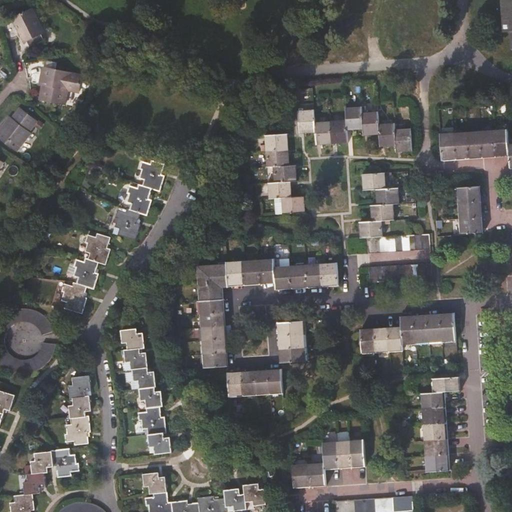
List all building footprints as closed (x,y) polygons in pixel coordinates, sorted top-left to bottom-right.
[(511,49),(511,48),(511,0),(502,0),(505,32),(511,32),(511,49)] [(44,32),(32,9),(12,19),(24,43),(27,41),(31,48),(44,41),(41,34),(44,32)] [(82,76),(43,68),(41,77),(44,78),(40,99),(65,104),(69,88),(79,90),(82,76)] [(347,121),(347,130),(364,129),(363,114),(362,107),(346,108),(347,121)] [(37,122),(19,108),(9,122),(8,120),(0,130),(0,138),(17,152),(31,133),(30,132),(37,122)] [(300,133),(316,132),(315,123),(314,110),(298,111),(300,133)] [(379,112),(363,114),(364,129),(364,135),(380,134),(379,124),(379,112)] [(347,121),(331,122),(332,144),(348,143),(347,130),(347,121)] [(315,123),(316,132),(317,145),(332,144),(331,122),(315,123)] [(395,123),(379,124),(380,134),(381,146),(396,146),(395,130),(395,123)] [(411,129),(395,130),(396,146),(397,152),(412,151),(411,129)] [(494,132),(495,155),(509,154),(509,146),(508,131),(494,132)] [(481,133),(482,155),(495,155),(494,132),(481,133)] [(467,134),(468,156),(482,155),(481,133),(467,134)] [(266,152),(288,150),(287,134),(265,136),(266,152)] [(456,157),(455,134),(441,135),(443,158),(456,157)] [(455,134),(456,157),(468,156),(467,134),(455,134)] [(267,167),(274,167),(289,166),(288,150),(266,152),(267,167)] [(143,186),(152,189),(160,191),(164,176),(161,175),(165,165),(152,161),(151,164),(143,162),(140,169),(143,170),(140,178),(145,180),(143,186)] [(275,183),(290,182),(297,182),(296,166),(289,166),(274,167),(275,183)] [(364,190),(376,190),(385,189),(385,173),(363,175),(364,190)] [(269,199),(282,198),(291,198),(290,182),(275,183),(269,183),(269,199)] [(152,189),(143,186),(139,185),(138,189),(130,186),(128,193),(130,194),(127,203),(132,204),(130,211),(140,214),(147,216),(152,200),(148,199),(152,189)] [(460,203),(480,202),(479,186),(459,188),(460,203)] [(398,189),(385,189),(376,190),(377,206),(393,205),(399,204),(398,189)] [(291,198),(282,198),(283,214),(305,213),(304,197),(291,198)] [(460,203),(461,219),(481,218),(480,202),(460,203)] [(371,206),(372,222),(382,221),(394,220),(393,205),(377,206),(371,206)] [(136,224),(140,214),(130,211),(127,210),(127,213),(118,211),(116,218),(118,218),(116,227),(121,229),(119,235),(135,240),(140,225),(136,224)] [(482,233),(481,218),(461,219),(462,234),(482,233)] [(374,237),(381,237),(383,237),(382,221),(372,222),(360,223),(361,238),(367,238),(374,237)] [(89,260),(98,262),(105,264),(109,249),(106,249),(110,237),(98,234),(96,237),(88,235),(86,243),(88,243),(86,252),(91,253),(89,260)] [(381,237),(382,252),(389,252),(388,236),(383,237),(381,237)] [(78,278),(77,284),(86,287),(94,289),(98,274),(95,273),(98,262),(89,260),(85,259),(84,262),(77,260),(74,267),(76,268),(74,276),(78,278)] [(258,262),(259,282),(275,281),(274,269),(274,261),(258,262)] [(243,263),(244,284),(259,282),(258,262),(243,263)] [(244,284),(243,263),(227,264),(228,285),(244,284)] [(228,285),(227,264),(220,265),(199,266),(200,284),(222,282),(222,287),(228,286),(228,285)] [(337,265),(321,266),(322,284),(338,283),(337,265)] [(307,286),(322,284),(321,266),(305,267),(307,286)] [(383,266),(383,281),(391,281),(390,266),(383,266)] [(291,287),(307,286),(305,267),(290,268),(291,287)] [(290,268),(274,269),(275,281),(276,288),(291,287),(290,268)] [(201,301),(223,300),(222,287),(222,282),(200,284),(201,301)] [(83,297),(86,287),(77,284),(74,283),(73,287),(65,284),(62,292),(65,292),(62,301),(67,302),(65,309),(81,314),(86,298),(83,297)] [(223,300),(201,301),(202,315),(223,313),(223,300)] [(28,309),(24,308),(19,308),(13,310),(9,312),(3,315),(0,317),(0,364),(4,368),(10,371),(17,373),(22,374),(27,374),(32,373),(37,371),(44,366),(49,362),(53,356),(55,348),(56,345),(43,343),(42,348),(40,352),(37,355),(35,357),(31,359),(26,360),(21,361),(15,359),(11,357),(8,353),(6,350),(4,345),(3,341),(4,336),(6,331),(8,328),(12,325),(15,323),(20,322),(24,322),(28,322),(33,324),(36,326),(39,329),(42,335),(55,331),(53,327),(50,322),(46,317),(40,313),(35,310),(28,309)] [(223,313),(202,315),(203,328),(224,327),(223,313)] [(454,315),(441,316),(443,340),(456,339),(454,315)] [(414,317),(416,341),(430,340),(428,316),(414,317)] [(428,316),(430,340),(443,340),(441,316),(428,316)] [(403,342),(416,341),(414,317),(401,318),(402,328),(403,342)] [(281,336),(303,335),(302,322),(280,323),(281,336)] [(224,327),(203,328),(204,342),(225,340),(224,327)] [(402,328),(388,329),(389,349),(403,348),(403,342),(402,328)] [(127,343),(128,350),(140,349),(145,348),(143,333),(137,334),(137,329),(122,331),(123,343),(127,343)] [(389,349),(388,329),(374,330),(375,350),(389,349)] [(375,350),(374,330),(362,331),(363,351),(375,350)] [(281,349),(304,348),(303,335),(281,336),(281,349)] [(226,353),(225,340),(204,342),(205,355),(226,353)] [(304,348),(281,349),(282,362),(305,361),(304,348)] [(140,349),(128,350),(125,350),(126,363),(130,362),(131,370),(133,370),(148,368),(147,353),(141,353),(140,349)] [(226,353),(205,355),(206,368),(227,366),(226,353)] [(149,372),(148,368),(133,370),(134,382),(139,381),(140,388),(155,387),(156,387),(155,372),(149,372)] [(268,371),(270,391),(283,390),(281,370),(268,371)] [(255,372),(256,392),(270,391),(268,371),(255,372)] [(242,373),(243,393),(256,392),(255,372),(242,373)] [(243,393),(242,373),(228,374),(230,394),(243,393)] [(73,398),(87,397),(86,392),(91,391),(90,376),(73,378),(74,386),(70,386),(71,398),(73,398)] [(434,379),(435,393),(443,393),(458,391),(457,377),(434,379)] [(156,392),(155,387),(140,388),(141,401),(146,401),(146,408),(160,407),(163,407),(161,392),(156,392)] [(0,411),(3,413),(4,409),(10,410),(14,395),(0,390),(0,411)] [(424,394),(424,409),(444,408),(443,393),(435,393),(424,394)] [(69,406),(71,419),(86,417),(86,412),(92,411),(90,396),(87,397),(73,398),(73,406),(69,406)] [(148,434),(164,432),(166,432),(165,417),(162,418),(160,407),(146,408),(147,412),(138,413),(139,421),(142,420),(143,429),(148,429),(148,434)] [(425,424),(444,423),(444,408),(424,409),(425,424)] [(86,417),(71,419),(71,425),(66,425),(67,434),(65,435),(66,442),(74,441),(75,445),(88,444),(88,433),(91,433),(89,417),(86,417)] [(444,423),(425,424),(426,440),(445,439),(444,423)] [(164,432),(148,434),(150,447),(154,447),(155,454),(172,452),(170,438),(164,438),(164,432)] [(427,456),(446,455),(445,439),(426,440),(427,456)] [(351,442),(353,465),(365,464),(363,441),(351,442)] [(339,466),(353,465),(351,442),(338,443),(339,466)] [(325,464),(325,467),(339,466),(338,443),(324,444),(325,464)] [(52,452),(54,467),(57,466),(58,478),(71,476),(71,472),(79,472),(79,463),(76,464),(75,455),(70,455),(69,449),(58,450),(52,451),(52,452)] [(32,462),(33,474),(45,473),(48,473),(48,467),(54,467),(52,452),(35,454),(36,462),(32,462)] [(446,455),(427,456),(428,472),(447,470),(446,455)] [(325,464),(310,465),(311,484),(326,483),(325,467),(325,464)] [(311,484),(310,465),(293,466),(295,485),(311,484)] [(25,482),(26,495),(33,495),(40,494),(40,488),(46,488),(45,473),(33,474),(28,475),(29,482),(25,482)] [(150,494),(154,494),(167,492),(165,477),(159,478),(159,473),(144,474),(145,487),(150,487),(150,494)] [(244,486),(245,494),(246,503),(253,502),(254,506),(266,505),(265,489),(260,490),(259,484),(244,486)] [(225,498),(226,508),(234,507),(234,511),(247,510),(246,503),(245,494),(240,495),(239,489),(225,491),(225,498)] [(167,492),(154,494),(154,497),(146,498),(147,505),(149,505),(149,511),(172,511),(171,502),(168,503),(167,492)] [(31,511),(34,511),(33,495),(26,495),(14,496),(15,503),(10,504),(10,511),(31,511)] [(226,511),(226,508),(225,498),(214,499),(214,497),(199,499),(199,503),(199,511),(226,511)] [(393,498),(393,511),(398,511),(413,511),(412,497),(393,498)] [(374,511),(393,511),(393,498),(374,499),(374,511)] [(355,511),(374,511),(374,499),(355,500),(355,511)] [(336,511),(355,511),(355,500),(336,502),(336,511)] [(187,501),(171,502),(172,511),(199,511),(199,503),(187,504),(187,501)] [(86,502),(81,502),(76,503),(70,504),(66,506),(63,509),(59,511),(105,511),(101,508),(97,506),(92,503),(86,502)]
